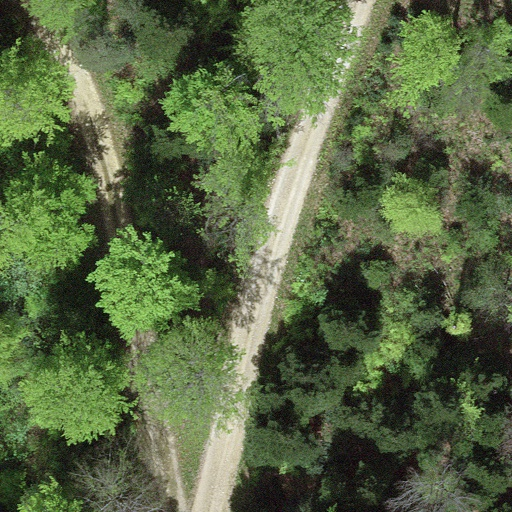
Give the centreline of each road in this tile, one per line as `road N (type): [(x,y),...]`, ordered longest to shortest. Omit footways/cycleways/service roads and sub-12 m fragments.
road 1 (track): [(38,0),(108,136),(178,511)]
road 2 (track): [(205,511),(288,189),(359,0)]
